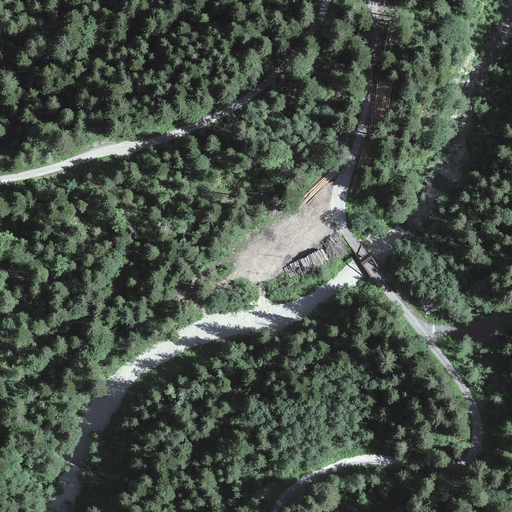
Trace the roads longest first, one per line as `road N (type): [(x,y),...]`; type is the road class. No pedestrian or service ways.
road 1 (unclassified): [(276,511),(317,475),(382,458),(451,467),(476,449),(470,397),(347,234),(338,209),(369,95),(376,6)]
road 2 (unclassified): [(0,181),(140,147),(232,109),(281,72),(328,0)]
